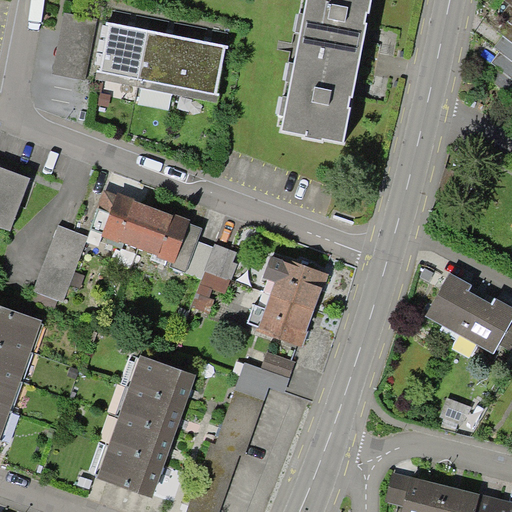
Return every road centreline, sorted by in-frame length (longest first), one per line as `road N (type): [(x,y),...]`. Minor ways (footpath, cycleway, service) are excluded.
road 1 (residential): [(29,0),(5,123),(385,261)]
road 2 (tertiary): [(385,261),(323,446)]
road 3 (tertiary): [(426,102),(385,261)]
road 4 (residential): [(355,459),(419,443),(511,467)]
